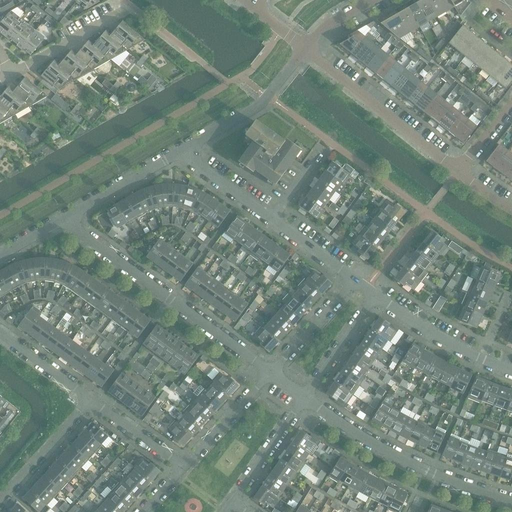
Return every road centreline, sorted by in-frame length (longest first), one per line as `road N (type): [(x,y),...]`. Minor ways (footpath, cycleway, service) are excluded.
road 1 (residential): [(269,371),(62,217)]
road 2 (residential): [(304,397),(423,468),(511,501)]
road 3 (residential): [(458,170),(305,48)]
road 4 (residential): [(180,149),(258,103),(305,48)]
road 5 (residential): [(62,217),(180,149)]
road 6 (residential): [(0,497),(91,399)]
road 7 (residential): [(269,371),(183,467)]
road 8 (residential): [(233,502),(304,397)]
road 9 (residential): [(304,397),(376,295)]
road 10 (residential): [(353,279),(269,371)]
road 11 (residential): [(481,357),(376,295)]
